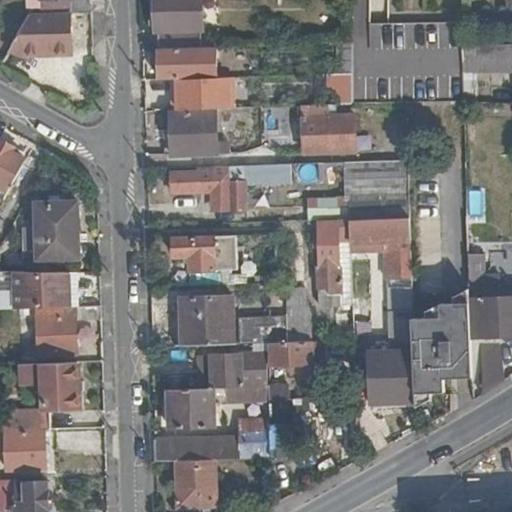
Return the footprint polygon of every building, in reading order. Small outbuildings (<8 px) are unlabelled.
[(37,0),(38,17),(68,16),(69,16),(68,0),(37,0)] [(155,0),(156,51),(197,50),(195,0),(155,0)] [(38,17),(29,17),(9,51),(21,58),(68,57),(68,16),(38,17)] [(351,45),(336,46),(337,77),(339,77),(350,76),(351,45)] [(511,47),(463,46),(464,73),(511,73),(511,47)] [(197,50),(156,51),(157,83),(172,82),(215,81),(214,50),(197,50)] [(350,76),(339,77),(339,98),(351,97),(351,76),(350,76)] [(172,82),(173,99),(177,99),(178,111),(231,110),(231,81),(215,81),(172,82)] [(351,97),(339,98),(339,107),(351,106),(351,97)] [(339,107),(303,108),(304,156),(353,154),(351,106),(339,107)] [(216,114),(169,116),(170,158),(218,157),(218,154),(230,154),(230,142),(217,143),(216,114)] [(14,153),(0,145),(0,202),(3,204),(24,166),(11,159),(14,153)] [(407,162),(344,164),(344,182),(345,197),(296,201),(297,223),(348,221),(409,219),(407,162)] [(344,164),(290,166),(290,185),(344,182),(344,164)] [(245,214),(245,187),(290,185),(290,166),(224,168),(224,171),(212,171),(212,175),(170,177),(171,196),(212,195),(212,210),(217,210),(217,215),(245,214)] [(37,208),(37,229),(38,264),(38,265),(79,263),(77,207),(37,208)] [(412,402),(412,323),(413,323),(410,219),(409,219),(348,221),(348,224),(349,243),(386,241),(388,281),(390,281),(391,346),(370,348),(372,404),(412,402)] [(325,288),(325,314),(351,313),(350,282),(349,243),(348,224),(315,225),(316,268),(313,268),(314,289),(325,288)] [(37,229),(25,229),(24,264),(38,264),(37,229)] [(172,261),(186,260),(187,274),(235,272),(234,239),(172,241),(172,261)] [(20,276),(21,312),(69,310),(75,310),(74,277),(20,276)] [(470,291),(453,300),(453,307),(470,307),(470,301),(470,291)] [(511,299),(470,301),(470,307),(470,338),(511,336),(511,299)] [(231,300),(181,302),(183,348),(233,346),(232,326),(231,300)] [(373,304),(357,305),(357,333),(374,333),(373,304)] [(424,322),(413,323),(416,397),(429,396),(442,395),(442,382),(471,381),(470,338),(470,307),(453,307),(438,308),(439,321),(424,322)] [(438,308),(424,314),(424,322),(439,321),(438,308)] [(76,357),(75,324),(101,323),(100,309),(75,310),(69,310),(21,312),(8,312),(0,312),(0,322),(0,326),(37,325),(39,358),(76,357)] [(312,314),(287,315),(287,324),(287,344),(311,344),(313,344),(312,314)] [(232,326),(233,346),(268,345),(287,344),(287,324),(232,326)] [(485,342),(487,388),(506,387),(504,341),(485,342)] [(287,344),(268,345),(269,368),(312,367),(311,344),(287,344)] [(269,368),(268,345),(233,346),(183,348),(177,348),(178,362),(185,363),(186,390),(269,388),(269,368)] [(41,412),(0,413),(0,431),(48,431),(48,414),(77,413),(75,366),(23,369),(23,387),(46,386),(48,407),(41,408),(41,412)] [(275,386),(283,411),(296,407),(288,382),(275,386)] [(211,411),(212,408),(270,406),(269,388),(186,390),(167,391),(168,431),(207,430),(206,412),(211,411)] [(429,396),(416,397),(416,410),(429,403),(429,396)] [(295,415),(320,415),(320,399),(295,399),(295,415)] [(155,443),(155,448),(156,465),(175,464),(216,463),(272,461),(272,459),(271,439),(270,426),(253,427),(253,435),(238,435),(238,440),(155,443)] [(6,435),(7,471),(46,471),(45,434),(6,435)] [(290,438),(271,439),(272,459),(291,458),(290,438)] [(177,511),(218,509),(216,463),(175,464),(177,511)] [(7,511),(0,497),(0,493),(1,493),(0,490),(0,511),(47,511),(47,483),(15,484),(15,511),(7,511)]
